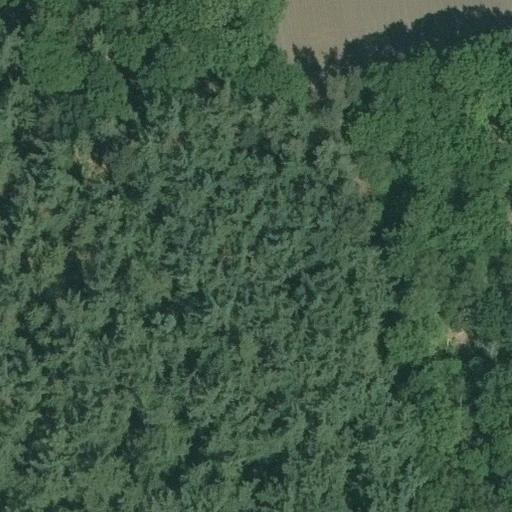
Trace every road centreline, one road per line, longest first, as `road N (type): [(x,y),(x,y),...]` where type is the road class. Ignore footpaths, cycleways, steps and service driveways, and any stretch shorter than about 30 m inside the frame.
road 1 (track): [(21,235),(152,206),(205,203),(306,204),(394,223),(426,511)]
road 2 (track): [(1,0),(46,511)]
road 3 (track): [(205,203),(169,0)]
road 4 (track): [(394,223),(472,192),(511,190)]
